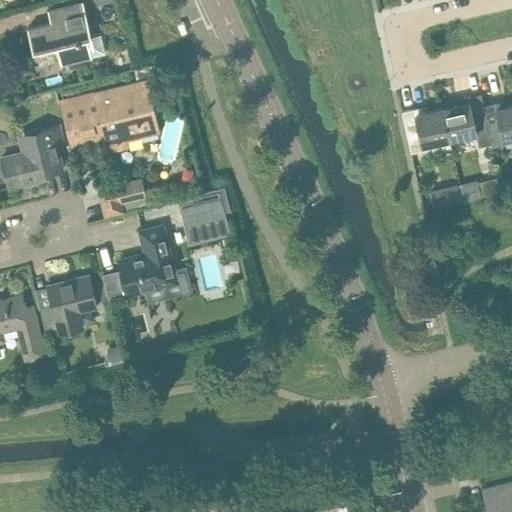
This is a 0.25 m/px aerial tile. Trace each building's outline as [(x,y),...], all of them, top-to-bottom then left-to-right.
[(27,28),(33,51),(57,45),(61,64),(91,57),(91,56),(105,53),(101,34),(91,36),(82,2),(55,9),(58,20),(27,28)] [(158,137),(145,83),(63,103),(73,142),(108,133),(111,149),(126,145),(124,138),(140,134),(142,141),(158,137)] [(479,145),(491,142),(483,105),(480,93),(463,97),(464,103),(442,108),(448,139),(474,133),(475,137),(477,137),(479,145)] [(483,105),(491,142),(491,146),(505,143),(504,139),(511,137),(511,104),(501,107),(500,101),(483,105)] [(423,144),(448,139),(442,108),(420,113),(419,107),(402,111),(411,152),(424,149),(423,144)] [(62,169),(52,127),(26,133),(30,150),(1,157),(9,187),(39,180),(38,175),(62,169)] [(146,197),(141,177),(98,188),(105,215),(125,210),(123,202),(125,201),(128,211),(147,206),(145,197),(146,197)] [(476,178),(458,182),(462,199),(480,195),(476,180),(476,178)] [(511,178),(499,181),(501,191),(511,188),(511,178)] [(463,200),(462,199),(459,185),(449,187),(453,203),(463,200)] [(185,226),(226,216),(220,191),(178,201),(185,226)] [(146,253),(118,260),(123,279),(127,294),(145,290),(179,281),(176,268),(174,261),(172,262),(163,225),(159,226),(140,231),(146,253)] [(85,327),(81,311),(97,307),(89,274),(47,285),(52,304),(40,307),(46,332),(59,328),(61,334),(85,327)] [(44,354),(37,325),(32,305),(25,307),(22,295),(3,300),(3,302),(0,303),(0,339),(2,339),(0,331),(18,326),(26,358),(44,354)] [(122,511),(164,511),(162,502),(178,498),(174,479),(123,491),(127,508),(122,509),(122,511)] [(511,511),(511,480),(481,488),(487,511),(511,511)]
